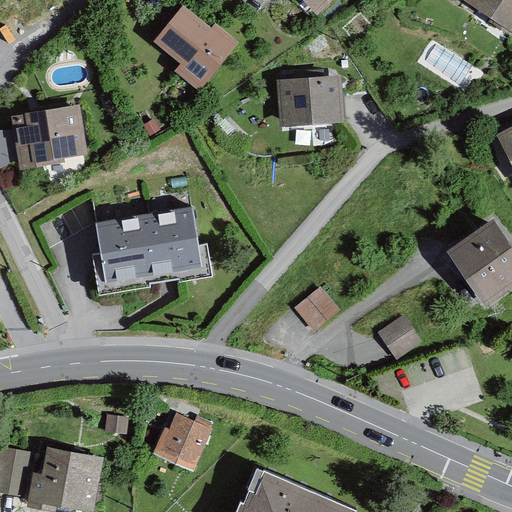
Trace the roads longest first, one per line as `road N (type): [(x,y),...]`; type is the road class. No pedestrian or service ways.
road 1 (residential): [(195,365),(379,156),(511,107)]
road 2 (tertiary): [(195,365),(286,392),(511,486)]
road 3 (tertiary): [(0,376),(101,362),(195,365)]
road 4 (residential): [(66,339),(0,206)]
